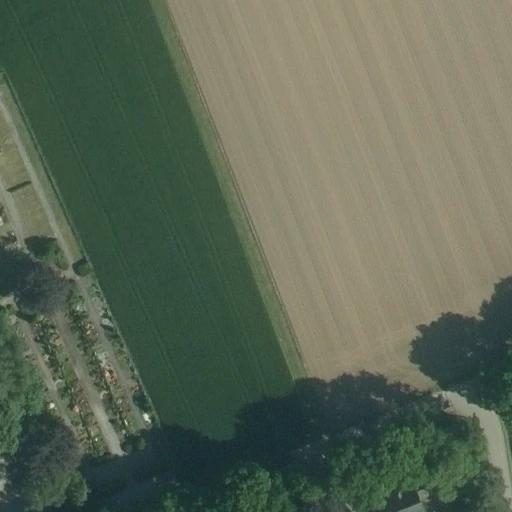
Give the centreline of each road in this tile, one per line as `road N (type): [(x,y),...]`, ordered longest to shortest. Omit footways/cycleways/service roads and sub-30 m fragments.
road 1 (residential): [(484,384),(156,511)]
road 2 (residential): [(484,384),(506,511)]
